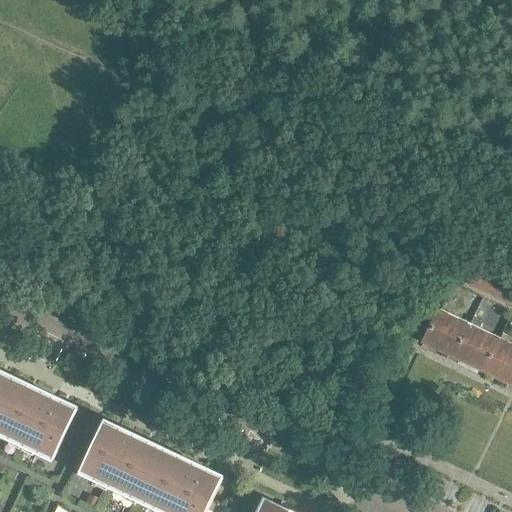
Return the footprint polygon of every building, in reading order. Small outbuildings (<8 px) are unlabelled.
[(459,270),(455,278),(485,292),(489,284),(460,270),(459,270)] [(511,295),(489,284),(485,292),(511,305),(511,295)] [(427,337),(425,342),(450,354),(449,355),(450,356),(459,360),(460,359),(485,371),(499,342),(479,333),(471,329),(467,327),(439,314),(441,310),(440,309),(430,331),(428,331),(425,337),(427,337)] [(511,348),(499,342),(485,371),(510,383),(510,385),(511,385),(511,348)] [(0,473),(4,475),(15,480),(24,484),(35,489),(51,497),(55,490),(56,488),(107,511),(296,511),(266,498),(224,478),(125,431),(105,421),(79,409),(0,371),(0,473)]
